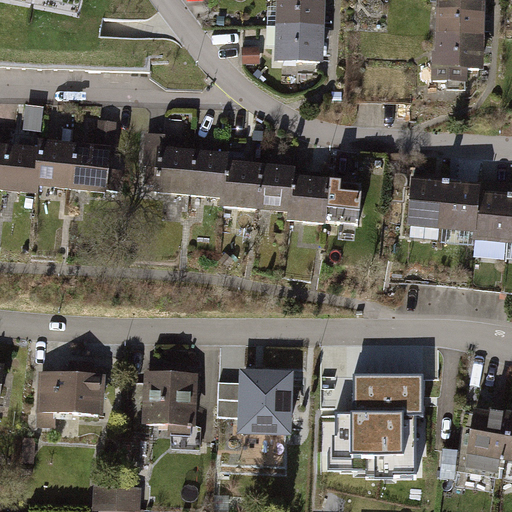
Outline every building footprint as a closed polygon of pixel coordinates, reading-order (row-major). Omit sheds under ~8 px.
[(10,0),(79,13),(81,0),(10,0)] [(281,0),(281,28),(321,29),(322,0),(281,0)] [(485,0),(437,0),(437,30),(485,31),(485,0)] [(321,29),(281,28),(280,63),(321,64),(321,29)] [(436,62),(484,63),(485,31),(437,30),(436,62)] [(256,66),(256,50),(244,50),(244,66),(256,66)] [(484,63),(436,62),(435,100),(466,100),(466,87),(484,87),(484,63)] [(46,135),(46,108),(26,108),(26,135),(46,135)] [(116,125),(100,124),(97,152),(109,153),(113,153),(116,125)] [(182,215),(188,167),(173,165),(176,149),(145,145),(140,184),(150,186),(146,210),(182,215)] [(37,187),(71,190),(75,150),(41,146),(40,154),(37,187)] [(7,150),(3,191),(36,194),(37,187),(40,154),(7,150)] [(109,153),(75,150),(71,190),(105,193),(105,192),(118,193),(120,174),(107,172),(109,153)] [(188,167),(182,215),(217,220),(223,176),(224,172),(188,167)] [(217,225),(250,229),(257,181),(223,176),(217,220),(217,225)] [(291,185),(257,181),(250,229),(285,234),(290,193),(291,185)] [(439,244),(443,195),(410,192),(405,241),(439,244)] [(285,239),(320,243),(325,197),(290,193),(285,234),(285,239)] [(443,195),(439,244),(475,247),(478,205),(479,198),(443,195)] [(358,201),(325,197),(320,243),(352,246),(358,201)] [(475,253),(507,255),(510,207),(478,205),(475,247),(475,253)] [(397,367),(363,367),(362,451),(396,452),(397,431),(418,431),(419,377),(396,377),(397,367)] [(199,383),(148,381),(146,435),(197,436),(199,383)] [(293,383),(247,381),(244,437),(291,439),(293,383)] [(106,385),(39,382),(37,425),(105,428),(106,385)] [(504,476),(511,436),(511,425),(476,418),(467,469),(504,476)] [(142,511),(142,495),(96,495),(95,511),(142,511)]
